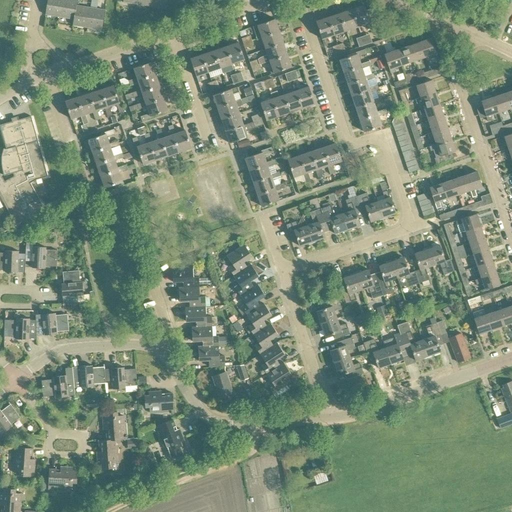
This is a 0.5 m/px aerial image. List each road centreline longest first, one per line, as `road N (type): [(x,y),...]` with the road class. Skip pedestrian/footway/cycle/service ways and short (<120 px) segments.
road 1 (residential): [(409,224),(380,136),(347,146),(300,0)]
road 2 (residential): [(511,239),(456,75),(471,32)]
road 3 (residential): [(159,351),(210,419),(330,418)]
road 4 (residential): [(330,418),(511,358)]
road 5 (track): [(108,511),(246,454),(262,422)]
road 6 (residential): [(15,381),(61,349),(140,344),(159,351)]
road 7 (residential): [(330,418),(282,272)]
road 8 (unclassified): [(171,33),(31,81)]
road 9 (residential): [(282,272),(409,224)]
road 10 (residential): [(211,149),(171,33)]
